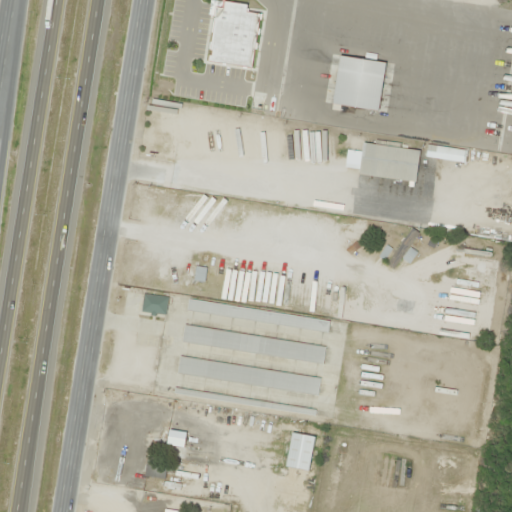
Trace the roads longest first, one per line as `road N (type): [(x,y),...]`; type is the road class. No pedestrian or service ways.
road 1 (secondary): [(64,511),(145,0)]
road 2 (motorway): [(27,470),(102,0)]
road 3 (motorway): [(58,0),(0,379)]
road 4 (motorway): [(19,0),(0,209)]
